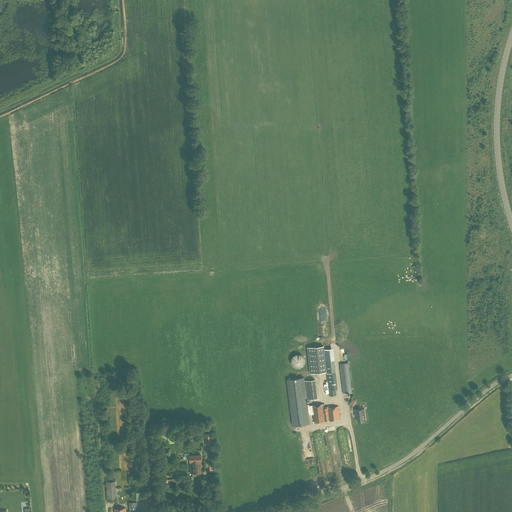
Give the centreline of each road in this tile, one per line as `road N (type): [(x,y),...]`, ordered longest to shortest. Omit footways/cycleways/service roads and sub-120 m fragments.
road 1 (unclassified): [(281,511),(395,465),(511,376)]
road 2 (tertiary): [(511,226),(496,144),(511,35)]
